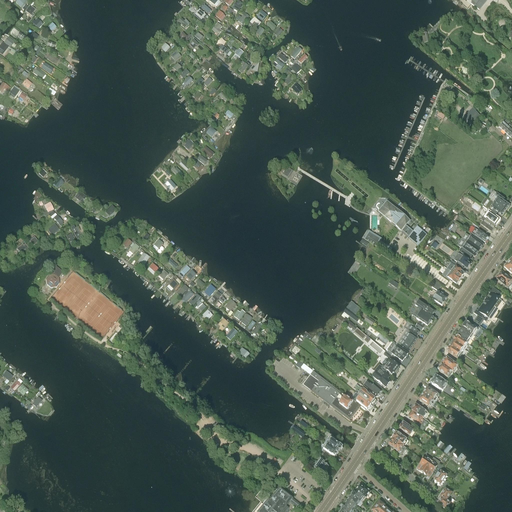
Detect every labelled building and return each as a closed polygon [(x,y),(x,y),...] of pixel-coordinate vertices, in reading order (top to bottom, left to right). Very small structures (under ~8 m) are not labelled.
[(238,12),(242,7),(241,6),(242,4),(238,1),(237,3),(236,3),(232,9),(238,12)] [(205,5),(201,9),(207,14),(210,10),(205,5)] [(199,11),(194,16),(201,22),(206,16),(199,11)] [(220,12),(216,16),(220,20),(224,15),(220,12)] [(243,16),(239,21),(243,25),(247,19),(243,16)] [(36,18),(32,23),(39,29),(43,25),(36,18)] [(181,19),(178,22),(184,29),(189,24),(186,20),(184,22),(181,19)] [(272,23),(268,27),(273,32),(277,27),(272,23)] [(217,24),(212,31),(218,36),(221,31),(220,30),(222,27),(217,24)] [(279,29),(274,35),(277,38),(282,32),(279,29)] [(25,38),(20,33),(16,37),(22,42),(25,38)] [(183,33),(180,36),(186,43),(192,37),(189,35),(188,37),(183,33)] [(14,43),(8,38),(4,44),(10,48),(14,43)] [(193,41),(188,45),(193,50),(198,45),(193,41)] [(8,48),(3,43),(0,46),(0,54),(2,56),(8,48)] [(165,44),(161,49),(166,53),(170,49),(165,44)] [(221,46),(219,48),(227,54),(229,52),(221,46)] [(294,59),(302,50),(298,48),(291,57),(294,59)] [(240,58),(244,53),(239,49),(235,55),(234,57),(238,60),(239,58),(240,58)] [(177,51),(171,56),(175,61),(181,56),(177,51)] [(59,60),(50,54),(47,59),(56,65),(59,60)] [(254,54),(248,61),(251,64),(258,57),(254,54)] [(281,54),(278,57),(285,63),(288,60),(281,54)] [(301,64),(307,58),(305,55),(298,61),(301,64)] [(276,67),(280,70),(284,65),(277,59),(274,63),(277,65),(276,67)] [(52,69),(45,64),(42,68),(49,73),(52,69)] [(245,64),(239,71),(242,74),(249,67),(245,64)] [(296,64),(292,68),(296,72),(300,68),(296,64)] [(45,74),(37,69),(34,73),(42,79),(45,74)] [(183,79),(189,73),(186,70),(181,76),(183,79)] [(189,77),(183,83),(187,86),(193,81),(189,77)] [(200,78),(194,85),(197,88),(204,81),(200,78)] [(289,78),(284,82),(287,86),(294,80),(292,78),(290,79),(289,78)] [(31,84),(27,80),(23,85),(28,89),(31,84)] [(3,84),(0,87),(0,92),(2,93),(4,90),(7,92),(10,89),(3,84)] [(296,84),(291,89),(297,95),(302,91),(296,84)] [(197,92),(193,96),(198,101),(202,97),(197,92)] [(225,102),(229,98),(225,94),(224,95),(222,93),(219,95),(225,102)] [(228,110),(225,115),(230,119),(234,115),(228,110)] [(474,110),(465,119),(473,127),(482,118),(474,110)] [(499,127),(502,130),(509,123),(506,120),(499,127)] [(485,127),(480,123),(477,125),(474,130),(477,132),(479,130),(482,132),(484,130),(487,131),(488,128),(485,127)] [(511,125),(509,123),(502,130),(505,133),(511,126),(511,125)] [(217,132),(211,128),(207,133),(212,137),(217,132)] [(191,142),(185,148),(189,151),(194,144),(191,142)] [(214,154),(206,147),(201,152),(204,155),(205,154),(211,159),(214,154)] [(201,156),(198,160),(205,165),(208,161),(201,156)] [(285,169),(281,174),(282,175),(287,179),(291,172),(286,169),(285,169)] [(63,181),(60,178),(54,184),(57,188),(63,181)] [(170,182),(166,186),(167,187),(166,188),(168,191),(170,190),(172,192),(176,188),(170,182)] [(75,198),(82,203),(86,198),(79,193),(75,198)] [(509,206),(503,202),(505,199),(498,194),(492,202),(494,204),(505,212),(509,206)] [(485,198),(481,204),(486,207),(490,201),(485,198)] [(505,212),(494,204),(492,202),(487,210),(496,217),(498,214),(502,217),(505,212)] [(48,213),(53,210),(50,203),(44,206),(48,213)] [(402,231),(406,227),(408,224),(407,219),(388,203),(383,208),(387,211),(383,216),(392,224),(396,224),(398,225),(396,227),(401,232),(402,231)] [(111,206),(106,212),(110,215),(116,210),(111,206)] [(499,219),(487,210),(486,210),(487,211),(485,213),(484,214),(483,217),(482,216),(482,217),(495,226),(496,227),(497,224),(496,223),(499,219)] [(63,223),(56,215),(53,218),(59,226),(63,223)] [(495,226),(482,217),(481,219),(482,220),(481,221),(484,223),(482,226),(481,225),(479,228),(485,233),(486,234),(488,231),(491,233),(495,227),(495,226)] [(52,223),(46,229),(53,237),(59,231),(52,223)] [(74,226),(71,228),(77,239),(80,238),(74,226)] [(402,231),(408,237),(412,232),(406,227),(402,231)] [(418,246),(427,236),(417,228),(408,238),(418,246)] [(488,239),(483,235),(485,233),(479,228),(477,230),(475,229),(471,234),(475,237),(481,241),(485,244),(488,239)] [(369,233),(365,240),(382,251),(385,246),(380,243),(379,243),(377,242),(379,239),(369,233)] [(147,234),(142,240),(145,242),(150,236),(147,234)] [(479,244),(481,241),(475,237),(471,234),(469,237),(465,242),(479,252),(483,247),(479,244)] [(70,235),(66,238),(70,245),(74,242),(70,235)] [(128,239),(124,245),(128,248),(132,243),(128,239)] [(158,240),(154,246),(158,249),(163,244),(158,240)] [(479,252),(465,242),(461,248),(461,249),(459,251),(469,258),(471,255),(475,258),(479,252)] [(22,245),(17,249),(20,254),(25,250),(27,252),(30,250),(24,243),(22,245)] [(135,244),(129,251),(133,254),(139,247),(135,244)] [(143,254),(138,262),(144,266),(149,258),(143,254)] [(472,264),(462,256),(459,254),(458,254),(454,259),(454,260),(457,263),(455,265),(462,270),(464,267),(467,270),(468,269),(469,269),(470,267),(470,266),(472,264)] [(170,260),(168,263),(175,269),(177,267),(170,260)] [(152,264),(149,268),(155,273),(159,270),(152,264)] [(56,267),(46,279),(47,285),(51,288),(56,288),(59,284),(59,278),(63,273),(63,272),(65,269),(60,265),(59,267),(58,266),(57,267),(56,267)] [(464,274),(457,268),(458,268),(455,265),(450,272),(460,279),(461,279),(462,279),(463,277),(463,276),(464,274)] [(182,278),(190,269),(187,266),(179,275),(182,278)] [(163,271),(158,276),(163,280),(168,275),(163,271)] [(460,279),(450,272),(445,278),(448,280),(449,279),(456,285),(458,283),(459,282),(460,281),(460,280),(460,279)] [(498,276),(497,278),(497,279),(496,279),(507,288),(510,285),(511,282),(501,273),(499,276),(498,276)] [(391,279),(389,283),(397,288),(399,285),(391,279)] [(173,280),(168,284),(174,290),(179,286),(173,280)] [(199,280),(196,283),(202,288),(204,285),(199,280)] [(431,287),(438,291),(441,286),(435,282),(431,287)] [(177,293),(181,297),(189,288),(185,285),(177,293)] [(483,321),(485,322),(487,318),(488,319),(495,308),(493,307),(496,302),(497,302),(497,301),(498,299),(499,299),(498,298),(501,294),(491,287),(488,292),(490,294),(480,308),(478,306),(473,313),(477,316),(473,321),(480,326),(483,321)] [(185,304),(194,295),(190,291),(181,301),(185,304)] [(217,292),(212,298),(216,301),(221,296),(217,292)] [(437,292),(432,300),(442,306),(445,303),(444,303),(447,299),(442,296),(443,295),(441,294),(441,295),(437,292)] [(196,294),(188,303),(192,306),(200,298),(196,294)] [(205,308),(199,301),(195,305),(201,312),(205,308)] [(231,301),(225,307),(230,312),(236,305),(231,301)] [(427,327),(433,318),(432,317),(435,312),(419,301),(416,306),(415,306),(417,308),(418,308),(412,316),(416,319),(419,321),(415,327),(421,332),(426,326),(427,327)] [(239,321),(245,313),(242,310),(240,313),(238,311),(233,317),(239,321)] [(208,311),(202,316),(207,321),(213,316),(208,311)] [(247,315),(241,323),(246,327),(252,319),(247,315)] [(367,316),(364,320),(372,326),(375,321),(367,316)] [(223,319),(218,326),(220,327),(219,329),(222,332),(229,324),(223,319)] [(357,328),(345,319),(342,322),(350,329),(351,329),(354,331),(357,328)] [(252,322),(247,329),(250,331),(255,324),(252,322)] [(464,327),(462,329),(473,336),(475,337),(480,330),(474,325),(472,328),(466,324),(465,323),(463,326),(464,327)] [(409,334),(409,335),(407,334),(406,335),(405,336),(406,337),(406,338),(401,347),(408,352),(417,339),(416,338),(419,333),(419,332),(414,328),(413,328),(409,326),(407,329),(407,331),(408,332),(410,333),(409,335),(409,334)] [(233,329),(227,337),(231,340),(237,333),(233,329)] [(462,329),(461,330),(461,331),(460,331),(460,332),(459,332),(459,333),(460,333),(459,333),(470,341),(473,336),(462,329)] [(458,335),(456,337),(468,345),(470,341),(459,333),(458,334),(458,335)] [(456,337),(455,339),(454,339),(454,340),(453,341),(453,342),(464,350),(468,345),(456,337)] [(451,344),(451,345),(450,347),(461,355),(464,350),(453,342),(453,343),(452,343),(451,344)] [(398,347),(392,355),(402,362),(407,354),(398,347)] [(450,347),(448,349),(447,350),(447,351),(446,351),(446,352),(457,360),(461,355),(450,347)] [(242,348),(238,353),(245,358),(249,353),(242,348)] [(397,370),(399,368),(389,360),(392,357),(386,352),(383,355),(388,359),(386,361),(385,361),(382,364),(383,365),(381,367),(379,365),(374,371),(376,373),(372,377),(385,388),(390,382),(387,380),(393,373),(394,374),(394,373),(395,374),(398,371),(397,370)] [(439,363),(453,374),(454,375),(457,370),(458,368),(444,357),(439,363)] [(296,366),(295,367),(300,370),(301,369),(304,365),(299,362),(296,365),(296,366)] [(453,374),(439,363),(436,367),(438,369),(436,371),(449,380),(453,374)] [(318,382),(311,392),(349,421),(350,421),(360,408),(308,368),(306,372),(318,382)] [(8,381),(11,376),(5,372),(0,378),(0,380),(1,381),(2,379),(3,377),(8,381)] [(442,392),(444,393),(451,398),(456,390),(435,377),(434,377),(433,379),(433,380),(430,384),(442,392)] [(14,392),(20,385),(17,382),(11,389),(14,392)] [(374,386),(372,387),(367,383),(364,387),(377,398),(377,397),(378,398),(380,396),(379,395),(381,392),(374,386)] [(28,391),(22,385),(17,391),(23,397),(28,391)] [(369,394),(368,394),(357,385),(354,387),(356,388),(355,389),(354,388),(353,388),(359,393),(358,394),(359,395),(371,405),(371,404),(372,404),(373,404),(374,403),(374,402),(375,401),(375,400),(370,396),(370,395),(369,394)] [(425,390),(422,394),(433,402),(436,398),(437,399),(439,396),(428,389),(427,389),(426,390),(425,390)] [(431,405),(433,402),(422,394),(420,398),(419,398),(419,399),(420,399),(419,400),(420,401),(428,407),(427,409),(429,411),(432,406),(431,405)] [(371,405),(359,395),(356,398),(358,399),(356,401),(367,410),(368,408),(369,408),(370,408),(371,406),(371,405)] [(36,408),(42,401),(38,398),(35,401),(34,400),(33,402),(34,403),(32,405),(36,408)] [(431,412),(429,411),(427,409),(425,411),(416,405),(415,406),(414,408),(413,408),(412,410),(412,411),(424,419),(428,413),(429,414),(431,412)] [(425,420),(424,419),(412,411),(411,411),(408,417),(413,420),(414,421),(416,422),(422,426),(425,422),(424,422),(425,420)] [(403,423),(399,429),(410,437),(414,431),(403,423)] [(392,437),(392,439),(402,446),(407,441),(404,439),(406,437),(400,433),(399,435),(396,433),(395,435),(393,436),(392,437)] [(335,443),(337,440),(330,435),(328,438),(331,439),(327,444),(339,453),(343,448),(335,443)] [(390,448),(389,449),(393,451),(394,450),(399,454),(404,447),(402,446),(392,439),(393,440),(390,444),(388,446),(389,446),(388,446),(390,448)] [(339,453),(327,444),(323,450),(322,452),(329,457),(329,458),(333,460),(335,458),(339,453)] [(417,470),(423,474),(432,461),(432,460),(426,456),(417,470)] [(329,467),(324,463),(325,462),(320,459),(317,463),(316,462),(315,463),(316,464),(314,468),(319,471),(318,473),(318,474),(321,476),(322,475),(323,474),(329,467)] [(439,472),(442,467),(439,465),(437,467),(436,466),(438,464),(436,463),(436,462),(435,462),(432,460),(432,461),(423,474),(423,475),(425,477),(426,476),(427,476),(430,472),(432,474),(437,476),(439,472)] [(444,481),(447,477),(440,472),(440,473),(439,472),(437,476),(435,478),(436,479),(434,481),(437,484),(437,485),(439,486),(440,486),(441,486),(444,488),(447,483),(444,481)] [(357,487),(355,491),(364,497),(366,499),(368,497),(369,497),(371,494),(370,494),(371,493),(363,487),(362,488),(360,486),(358,488),(357,487)] [(288,511),(290,511),(290,510),(288,508),(286,507),(289,503),(293,499),(280,488),(270,501),(269,500),(259,511),(288,511)] [(440,497),(442,499),(446,501),(451,494),(445,490),(440,497)] [(353,492),(351,495),(361,502),(364,497),(355,491),(354,492),(353,492)] [(349,499),(348,500),(357,507),(361,502),(351,495),(348,498),(349,499)] [(446,501),(442,499),(438,504),(446,510),(450,504),(446,501)] [(346,501),(344,505),(353,511),(357,507),(348,500),(347,502),(346,501)] [(372,511),(378,511),(383,507),(384,507),(384,506),(383,506),(383,505),(381,503),(380,503),(379,502),(372,511)]
